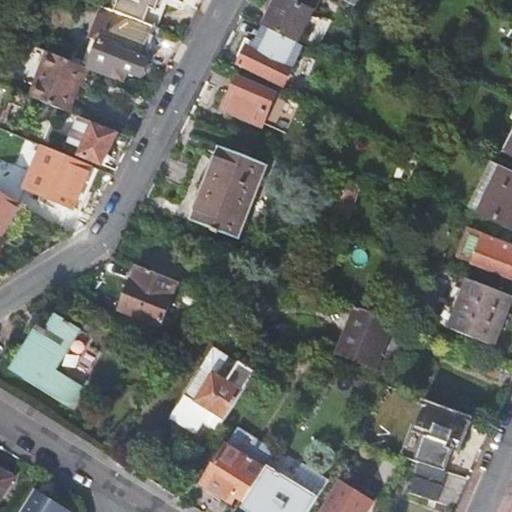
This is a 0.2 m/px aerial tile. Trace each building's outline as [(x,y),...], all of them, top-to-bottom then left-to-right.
[(119,0),(115,12),(144,23),(151,7),(157,9),(160,0),(119,0)] [(299,44),(320,0),(279,0),(266,28),(299,44)] [(100,42),(89,68),(121,80),(126,70),(143,76),(148,61),(140,57),(152,27),(144,23),(115,12),(104,8),(92,39),(100,42)] [(299,44),(266,28),(255,50),(250,47),(242,65),(286,86),(306,47),(299,44)] [(37,99),(71,113),(87,76),(52,62),(37,99)] [(265,125),(280,93),(243,76),(227,110),(265,125)] [(29,96),(0,84),(0,115),(1,115),(7,102),(24,108),(29,96)] [(116,133),(81,118),(68,145),(80,151),(78,154),(83,156),(85,153),(102,161),(116,133)] [(240,241),(267,165),(205,141),(177,215),(240,241)] [(91,165),(43,145),(25,188),(73,208),(91,165)] [(511,228),(511,171),(503,168),(482,213),(511,228)] [(344,179),(326,225),(346,232),(354,210),(347,207),(357,184),(344,179)] [(0,191),(0,248),(6,239),(2,237),(5,231),(15,238),(31,211),(0,191)] [(475,264),(486,235),(470,229),(459,258),(475,264)] [(511,245),(486,235),(475,264),(511,278),(511,245)] [(161,326),(178,281),(137,266),(120,311),(161,326)] [(495,346),(511,303),(511,296),(470,280),(450,329),(495,346)] [(394,323),(359,309),(340,354),(364,364),(372,347),(383,351),(394,323)] [(28,353),(16,372),(67,405),(81,384),(54,368),(79,328),(58,314),(47,330),(38,324),(36,327),(37,327),(24,350),(28,353)] [(217,346),(209,360),(218,366),(211,377),(213,378),(197,402),(199,404),(193,414),(220,431),(257,372),(217,346)] [(503,368),(474,356),(469,368),(497,379),(503,368)] [(179,405),(193,414),(199,404),(197,402),(213,378),(211,377),(218,366),(209,360),(179,405)] [(462,443),(471,424),(456,418),(448,436),(462,443)] [(239,429),(228,446),(265,469),(268,464),(276,452),(239,429)] [(265,469),(228,446),(204,483),(233,502),(237,494),(246,499),(247,497),(265,469)] [(439,502),(448,471),(420,462),(411,492),(439,502)] [(308,511),(319,496),(268,464),(265,469),(247,497),(255,502),(252,507),(258,511),(308,511)] [(0,498),(12,479),(0,470),(0,498)] [(364,511),(372,501),(342,482),(323,511),(364,511)] [(67,511),(36,493),(25,511),(67,511)]
